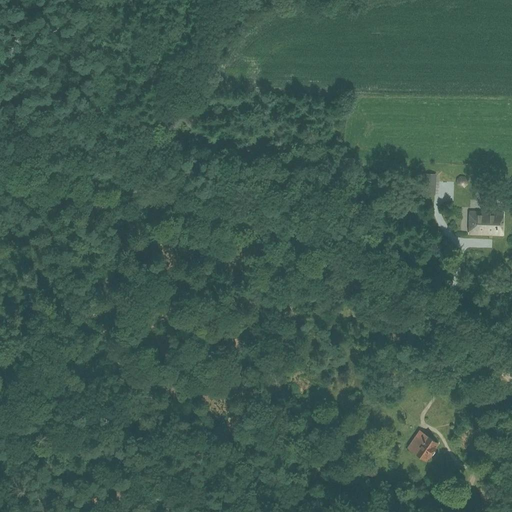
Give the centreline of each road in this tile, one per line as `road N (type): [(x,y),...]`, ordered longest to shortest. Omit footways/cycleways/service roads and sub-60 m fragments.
road 1 (track): [(511,375),(454,325),(359,266),(0,140)]
road 2 (track): [(3,511),(140,130),(238,0)]
road 3 (track): [(71,0),(105,174)]
road 4 (track): [(457,511),(488,428),(511,396)]
